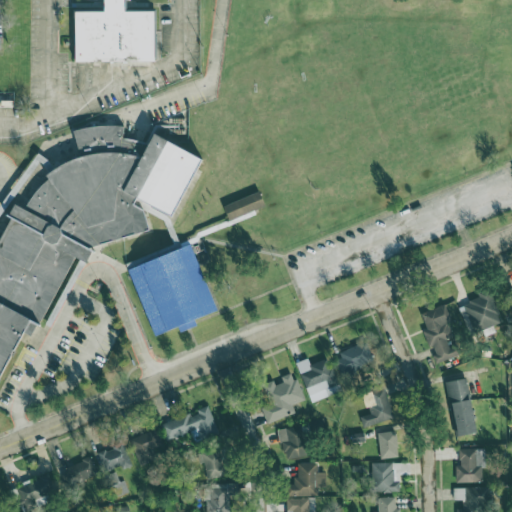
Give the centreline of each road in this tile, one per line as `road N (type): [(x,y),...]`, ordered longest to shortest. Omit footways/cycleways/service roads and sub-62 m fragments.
road 1 (tertiary): [(0,448),(511,236)]
road 2 (residential): [(377,292),(426,437),(430,511)]
road 3 (residential): [(219,357),(255,450),(258,511)]
